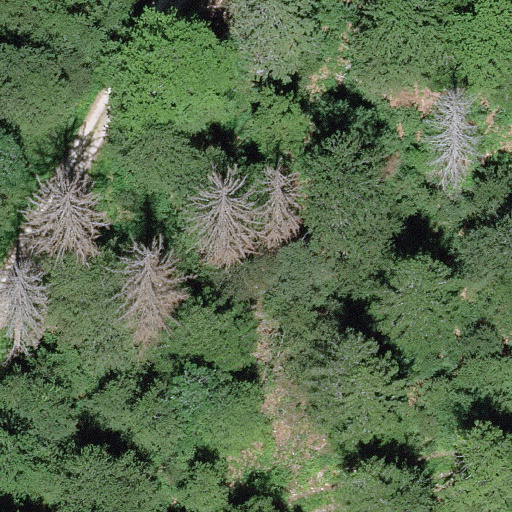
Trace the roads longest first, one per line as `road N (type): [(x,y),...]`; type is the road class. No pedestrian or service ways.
road 1 (track): [(0,335),(198,0)]
road 2 (track): [(305,511),(511,446)]
